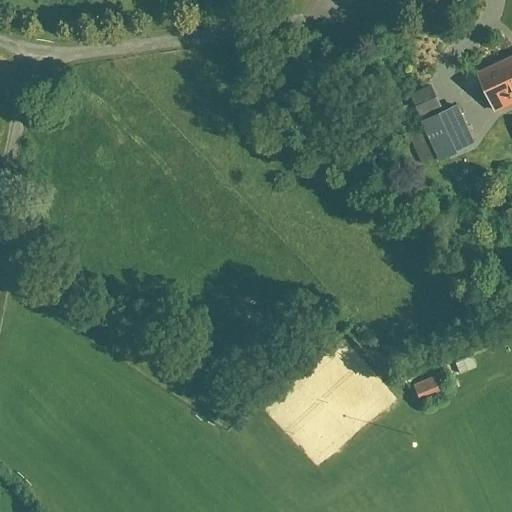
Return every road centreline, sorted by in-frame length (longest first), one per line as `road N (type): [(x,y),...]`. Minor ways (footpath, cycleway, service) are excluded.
road 1 (residential): [(336,17),(42,58)]
road 2 (track): [(0,271),(226,407)]
road 3 (residential): [(0,220),(42,58)]
